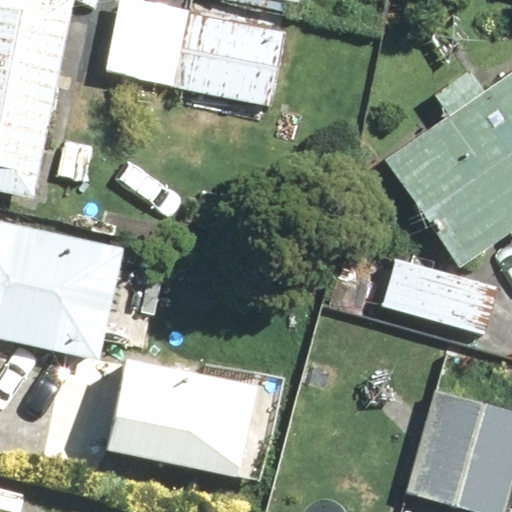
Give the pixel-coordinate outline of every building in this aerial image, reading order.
[(65,10),(18,0),(0,0),(0,203),(21,208),(65,10)] [(287,29),(127,0),(106,0),(91,84),(271,117),(287,29)] [(207,0),(207,6),(323,26),(327,0),(207,0)] [(511,73),(479,97),(461,70),(417,101),(436,128),(374,171),(448,276),(511,230),(511,73)] [(0,351),(86,372),(113,260),(0,232),(0,351)] [(482,288),(380,263),(366,318),(468,344),(482,288)] [(198,403),(90,383),(74,471),(182,490),(198,403)] [(498,511),(511,455),(511,416),(423,395),(397,504),(431,511),(498,511)]
